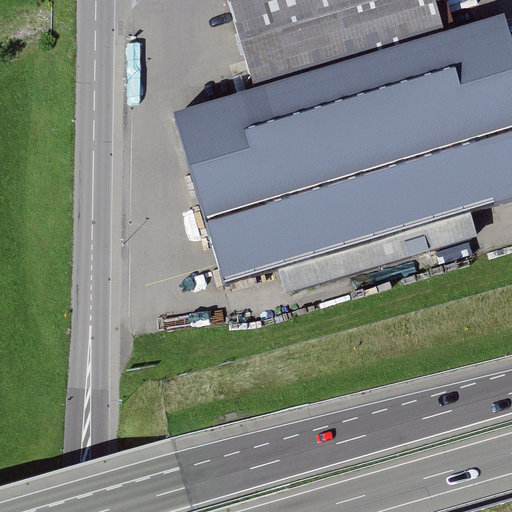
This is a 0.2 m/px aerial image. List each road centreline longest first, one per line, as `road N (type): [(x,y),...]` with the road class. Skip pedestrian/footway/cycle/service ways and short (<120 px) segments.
road 1 (secondary): [(96,0),(86,511)]
road 2 (motorway): [(511,392),(99,511)]
road 3 (motorway): [(313,511),(511,453)]
